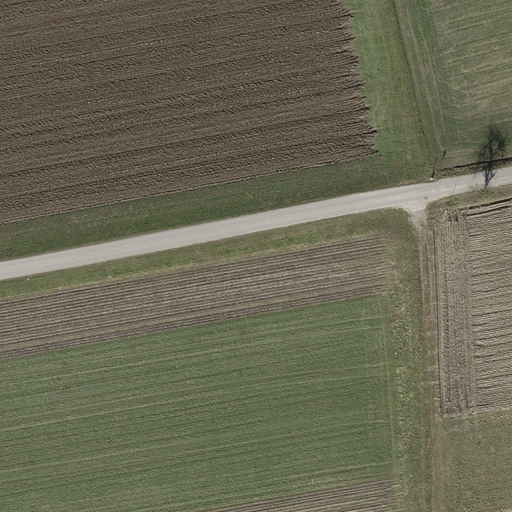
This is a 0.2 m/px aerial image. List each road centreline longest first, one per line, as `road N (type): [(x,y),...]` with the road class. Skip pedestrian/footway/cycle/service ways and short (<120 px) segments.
road 1 (unclassified): [(511,177),(0,271)]
road 2 (track): [(439,511),(427,193)]
